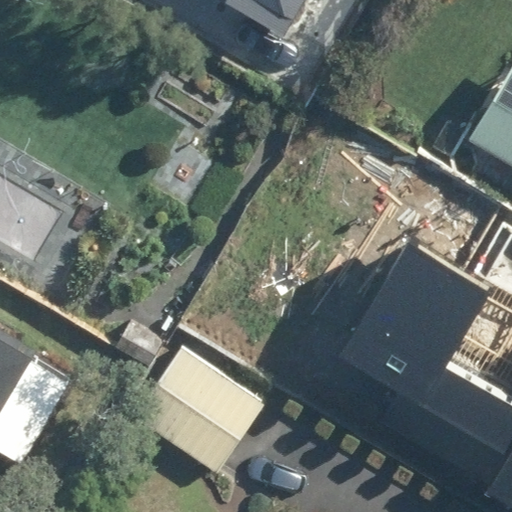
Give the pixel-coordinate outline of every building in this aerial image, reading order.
[(227,0),(294,40),(317,0),(227,0)] [(511,51),(509,50),(462,136),(511,163),(511,51)] [(117,203),(0,135),(0,262),(58,299),(117,203)] [(416,235),(347,353),(511,448),(511,457),(489,497),(511,510),(511,406),(446,368),(496,282),(416,235)] [(0,328),(0,453),(13,461),(59,382),(12,355),(21,341),(0,328)] [(262,391),(178,340),(130,418),(214,470),(262,391)]
